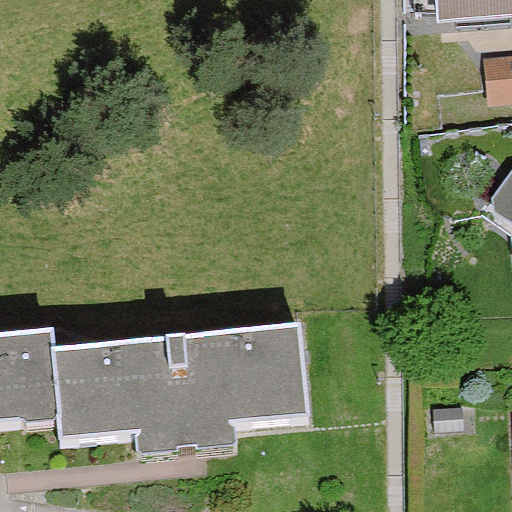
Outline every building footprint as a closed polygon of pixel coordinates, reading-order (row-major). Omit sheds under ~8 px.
[(511,0),(444,0),(447,34),(511,29),(511,0)] [(511,67),(494,67),(493,111),(511,111),(511,67)] [(511,205),(500,219),(511,228),(511,205)] [(318,346),(69,365),(74,431),(76,454),(151,448),(153,473),(257,465),(255,439),(325,433),(318,346)] [(67,348),(0,353),(0,437),(74,431),(69,365),(67,348)]
